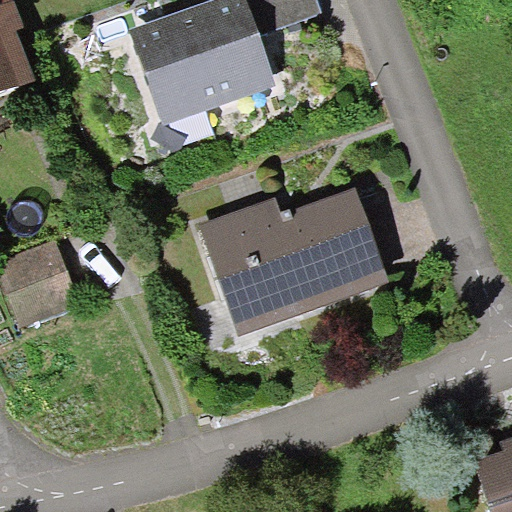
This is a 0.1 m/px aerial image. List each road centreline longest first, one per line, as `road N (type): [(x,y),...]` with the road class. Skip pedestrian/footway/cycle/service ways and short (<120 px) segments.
road 1 (residential): [(13,503),(185,465),(509,362)]
road 2 (residential): [(509,362),(371,0)]
